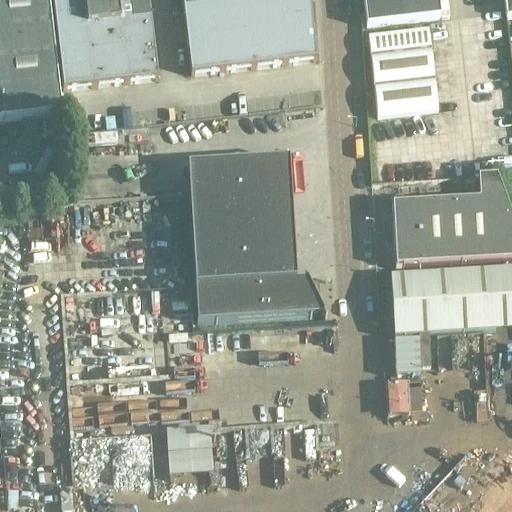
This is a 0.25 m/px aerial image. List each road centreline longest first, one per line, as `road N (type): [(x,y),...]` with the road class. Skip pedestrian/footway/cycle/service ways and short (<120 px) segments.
road 1 (unclassified): [(348,324),(330,0)]
road 2 (unknown): [(164,0),(180,104),(334,82)]
road 3 (unknown): [(396,120),(472,117),(465,0)]
